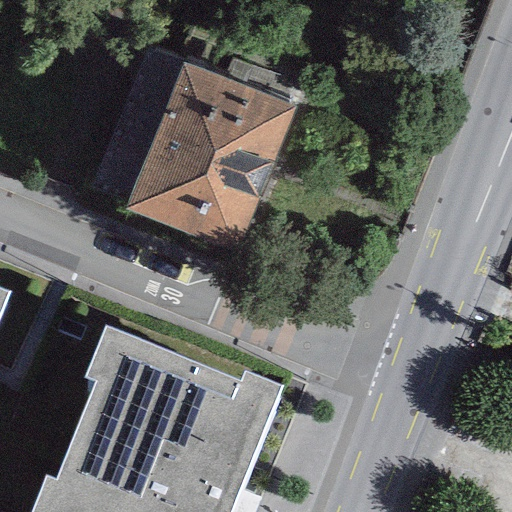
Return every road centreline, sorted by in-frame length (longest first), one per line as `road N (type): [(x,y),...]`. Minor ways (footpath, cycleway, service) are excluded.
road 1 (residential): [(403,385),(0,225)]
road 2 (residential): [(403,385),(511,117)]
road 3 (residential): [(355,511),(403,385)]
